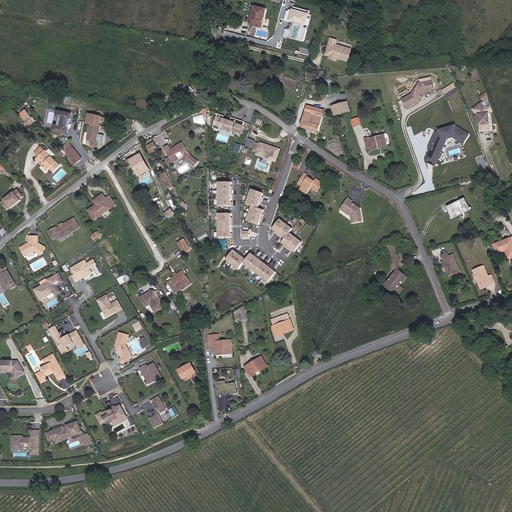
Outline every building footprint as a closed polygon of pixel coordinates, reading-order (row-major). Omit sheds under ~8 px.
[(262,28),(266,9),(254,7),(252,16),(254,16),(252,26),(262,28)] [(308,19),(309,15),(307,14),(308,11),(295,8),(295,11),(293,10),(292,12),(287,11),(284,21),(289,22),(290,20),(294,21),(296,17),(302,19),(301,24),(302,25),(298,40),(303,41),(307,29),(303,28),(304,25),(307,26),(309,19),(308,19)] [(348,60),(351,49),(336,45),(337,40),(330,38),(328,46),(329,46),(328,49),(327,49),(326,54),(348,60)] [(411,94),(402,99),(407,108),(418,101),(424,92),(433,90),(431,80),(418,83),(411,94)] [(455,82),(442,89),(447,98),(460,91),(455,82)] [(350,111),(348,103),(332,107),(335,116),(350,111)] [(489,117),(487,116),(487,114),(488,113),(492,110),(490,104),(485,108),(481,103),(475,108),(479,113),(480,123),(481,132),(490,131),(489,117)] [(319,132),(325,110),(307,106),(301,127),(319,132)] [(54,131),(69,134),(71,127),(68,127),(70,118),(73,119),(74,112),(58,110),(57,116),(61,116),(59,124),(56,124),(54,131)] [(32,119),(26,111),(21,115),(26,123),(32,119)] [(98,135),(100,126),(99,126),(100,121),(104,122),(105,117),(89,114),(87,123),(91,124),(87,140),(92,141),(91,146),(98,147),(99,142),(97,142),(98,135)] [(206,124),(206,115),(195,115),(195,124),(206,124)] [(217,115),(213,129),(219,131),(220,128),(238,133),(239,128),(242,129),(244,122),(234,119),(233,123),(230,122),(222,120),(223,117),(217,115)] [(28,127),(36,122),(33,118),(32,119),(26,123),(25,124),(28,127)] [(361,124),(360,118),(352,120),(354,126),(361,124)] [(461,140),(466,133),(455,126),(439,131),(438,133),(434,142),(442,146),(445,137),(454,135),(461,140)] [(434,142),(438,133),(436,132),(429,148),(431,149),(434,142)] [(441,153),(447,139),(453,137),(463,144),(469,135),(466,133),(461,140),(454,135),(445,137),(442,146),(434,142),(431,149),(441,153)] [(387,147),(384,135),(369,139),(369,138),(365,139),(367,149),(371,148),(380,145),(381,148),(387,147)] [(66,154),(73,148),(69,142),(62,147),(66,154)] [(150,154),(158,150),(154,142),(150,144),(152,147),(148,149),(150,154)] [(169,145),(164,148),(170,157),(172,156),(176,161),(184,156),(185,159),(194,167),(198,162),(190,155),(183,143),(175,147),(176,148),(172,151),(171,149),(169,145)] [(268,159),(275,161),(279,149),(263,144),(262,147),(261,146),(262,143),(260,143),(259,144),(256,143),(253,151),(257,152),(256,155),(264,157),(265,152),(269,154),(268,159)] [(39,156),(45,151),(41,147),(35,153),(39,157),(39,156)] [(82,159),(73,148),(66,154),(75,164),(82,159)] [(436,166),(441,153),(431,149),(426,162),(436,166)] [(46,152),(45,151),(39,156),(42,159),(41,160),(47,166),(48,165),(51,167),(49,168),(53,172),(60,166),(51,157),(46,152)] [(75,164),(66,154),(64,155),(66,157),(73,166),(75,164)] [(147,165),(140,154),(130,160),(136,172),(147,165)] [(47,166),(41,160),(42,159),(39,156),(39,157),(36,160),(47,171),(49,168),(51,167),(48,165),(47,166)] [(176,161),(172,156),(170,157),(165,160),(168,165),(176,161)] [(138,175),(149,169),(147,165),(136,172),(138,175)] [(173,184),(166,172),(162,175),(165,181),(168,187),(173,184)] [(323,183),(316,179),(315,181),(307,176),(308,175),(305,173),(298,184),(301,186),(309,191),(311,188),(317,192),(323,183)] [(231,202),(231,194),(232,194),(232,186),(231,186),(231,182),(218,182),(218,206),(232,206),(232,202),(231,202)] [(11,208),(21,200),(20,200),(24,197),(17,189),(0,203),(7,211),(10,208),(11,208)] [(262,197),(263,193),(251,189),(246,204),(252,206),(247,221),(259,225),(260,221),(261,221),(264,214),(262,214),(264,210),(258,208),(260,204),(261,204),(263,198),(262,197)] [(94,220),(116,205),(110,196),(106,198),(103,194),(95,199),(98,204),(96,205),(88,210),(94,220)] [(362,221),(360,209),(351,203),(352,201),(349,198),(341,209),(345,212),(347,211),(351,214),(353,223),(362,221)] [(463,211),(460,206),(467,202),(465,198),(447,207),(452,217),(463,211)] [(453,218),(470,210),(467,202),(460,206),(463,211),(452,217),(453,218)] [(172,208),(165,213),(170,219),(177,214),(172,208)] [(231,213),(218,213),(218,237),(232,237),(232,233),(231,233),(231,225),(232,225),(232,218),(231,218),(231,213)] [(72,232),(80,227),(75,218),(63,225),(63,227),(62,228),(60,226),(56,229),(56,228),(49,231),(53,239),(57,237),(64,233),(66,236),(66,237),(72,234),(72,232)] [(290,233),(293,229),(280,219),(272,229),(276,232),(275,233),(281,237),(282,236),(285,239),(282,243),(285,245),(285,246),(290,251),(291,250),(295,252),(302,242),(290,233)] [(41,256),(46,247),(38,243),(38,236),(29,236),(29,243),(20,248),(25,256),(33,251),(41,256)] [(511,257),(511,237),(493,245),(497,254),(506,251),(509,258),(511,257)] [(191,250),(184,239),(178,243),(182,249),(182,250),(184,254),(191,250)] [(228,248),(228,239),(214,239),(214,248),(228,248)] [(400,261),(393,244),(385,248),(391,264),(393,263),(397,262),(400,261)] [(244,263),(269,282),(276,272),(273,270),(274,268),(268,264),(267,265),(260,260),(261,259),(255,254),(255,256),(251,253),(246,259),(243,257),(244,256),(238,251),(237,252),(234,250),(226,260),(239,269),(244,263)] [(459,272),(455,263),(456,263),(453,255),(449,257),(447,253),(441,256),(446,267),(447,267),(451,276),(459,272)] [(85,261),(72,269),(75,275),(73,276),(76,282),(84,278),(83,277),(85,276),(86,276),(92,273),(85,261)] [(15,283),(8,271),(5,266),(0,268),(0,281),(4,289),(9,286),(11,289),(16,285),(15,283)] [(488,277),(484,266),(473,271),(475,274),(475,275),(477,274),(478,277),(476,278),(477,279),(478,283),(480,283),(482,287),(491,283),(495,282),(492,275),(488,277)] [(18,281),(11,269),(8,271),(15,283),(18,281)] [(400,286),(407,277),(400,272),(398,270),(396,272),(385,285),(394,293),(400,286)] [(192,284),(183,271),(171,279),(172,280),(179,291),(180,292),(192,284)] [(60,293),(57,287),(56,288),(55,287),(56,286),(64,282),(59,273),(47,280),(48,282),(34,290),(40,300),(54,292),(56,296),(60,293)] [(127,273),(118,278),(121,284),(130,279),(127,273)] [(179,291),(172,280),(168,283),(175,293),(179,291)] [(397,296),(403,289),(400,286),(394,293),(397,296)] [(165,307),(157,294),(155,295),(151,294),(149,292),(140,297),(146,307),(150,304),(155,313),(165,307)] [(123,310),(117,301),(111,304),(106,296),(98,301),(104,312),(105,311),(109,316),(116,312),(115,311),(118,310),(118,311),(119,312),(123,310)] [(294,329),(291,320),(290,320),(288,314),(272,320),(274,326),(273,327),(277,338),(282,336),(282,334),(283,333),(294,329)] [(46,328),(51,326),(47,319),(42,322),(46,328)] [(58,332),(55,327),(49,330),(52,335),(58,332)] [(85,345),(77,331),(69,335),(67,337),(63,339),(61,336),(55,339),(63,355),(70,351),(68,347),(74,343),(78,349),(85,345)] [(133,358),(126,345),(129,335),(119,333),(116,346),(122,358),(120,359),(123,363),(133,358)] [(230,354),(229,345),(232,344),(232,341),(219,342),(215,342),(214,335),(209,336),(210,349),(215,349),(216,355),(230,354)] [(144,348),(150,345),(145,336),(141,339),(143,343),(141,344),(144,348)] [(142,350),(137,340),(128,344),(133,354),(142,350)] [(77,351),(80,355),(88,351),(86,346),(77,351)] [(64,371),(54,354),(47,358),(51,363),(49,364),(41,369),(42,371),(36,374),(41,384),(48,380),(46,377),(54,373),(57,371),(59,374),(64,371)] [(251,376),(267,366),(262,357),(245,367),(251,376)] [(20,369),(19,367),(21,366),(18,361),(0,361),(0,371),(12,371),(13,374),(18,376),(24,372),(22,369),(20,369)] [(196,372),(191,363),(179,370),(184,379),(196,372)] [(162,377),(154,364),(148,367),(146,365),(140,369),(144,376),(145,375),(146,377),(146,378),(149,384),(162,377)] [(59,381),(67,377),(64,371),(59,374),(57,371),(54,373),(59,381)] [(225,381),(215,382),(217,396),(222,395),(221,393),(232,391),(232,394),(237,393),(235,383),(226,384),(225,381)] [(160,413),(166,410),(159,396),(151,401),(157,412),(157,415),(150,419),(155,428),(164,423),(160,416),(160,413)] [(121,417),(120,415),(125,413),(120,405),(116,408),(115,406),(111,408),(112,410),(108,412),(107,410),(102,413),(102,412),(96,415),(101,425),(106,422),(106,424),(111,421),(112,422),(121,417)] [(176,407),(169,409),(172,416),(179,414),(176,407)] [(166,411),(161,414),(165,421),(170,418),(166,411)] [(114,426),(128,418),(125,413),(120,415),(121,417),(112,422),(114,426)] [(73,436),(81,433),(77,422),(67,426),(66,429),(62,430),(59,429),(53,432),(56,439),(57,442),(65,439),(68,434),(73,436)] [(39,454),(39,431),(32,431),(32,438),(32,441),(28,441),(28,438),(22,438),(22,436),(12,436),(12,449),(22,449),(22,447),(30,447),(30,454),(39,454)] [(56,439),(53,432),(47,434),(50,441),(56,439)] [(91,444),(87,434),(83,436),(87,445),(91,444)]
